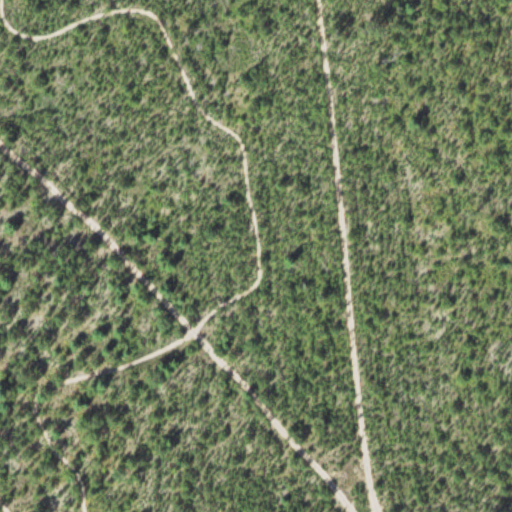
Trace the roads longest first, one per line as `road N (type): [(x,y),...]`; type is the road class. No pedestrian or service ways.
road 1 (track): [(0,19),(18,38),(87,17),(129,12),(152,19),(208,121),(240,146),(254,282),(140,359),(36,389),(40,440),(78,474),(83,511)]
road 2 (track): [(373,511),(312,0)]
road 3 (track): [(357,511),(217,356),(0,147)]
